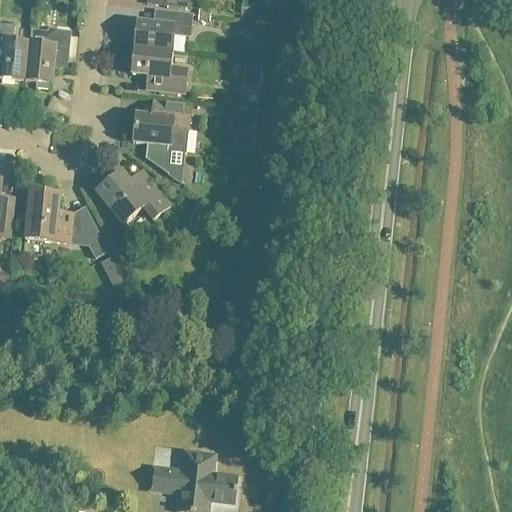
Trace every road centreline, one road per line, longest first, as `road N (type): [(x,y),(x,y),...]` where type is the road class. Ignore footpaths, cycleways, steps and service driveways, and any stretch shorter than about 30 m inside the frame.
road 1 (secondary): [(347,511),(404,0)]
road 2 (residential): [(0,136),(37,139),(35,165),(70,169),(105,141),(108,110),(83,108),(94,0)]
